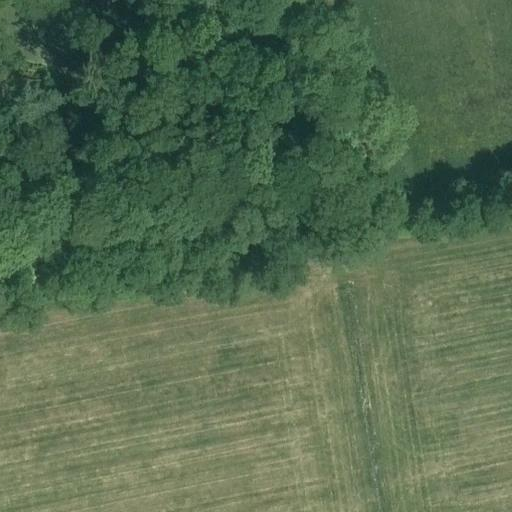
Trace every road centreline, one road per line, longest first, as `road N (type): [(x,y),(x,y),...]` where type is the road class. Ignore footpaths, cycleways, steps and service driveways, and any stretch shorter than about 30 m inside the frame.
road 1 (track): [(359,218),(0,287)]
road 2 (track): [(359,218),(511,189)]
